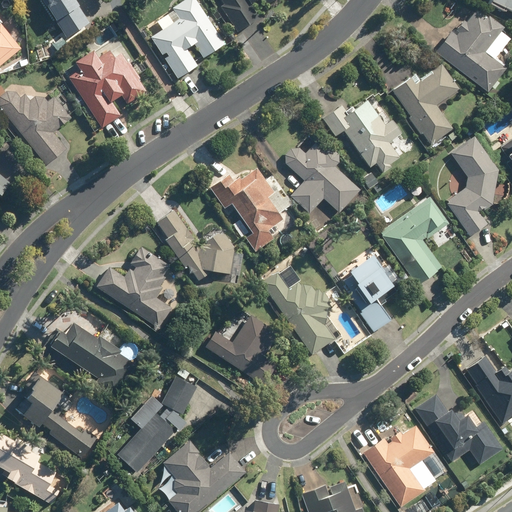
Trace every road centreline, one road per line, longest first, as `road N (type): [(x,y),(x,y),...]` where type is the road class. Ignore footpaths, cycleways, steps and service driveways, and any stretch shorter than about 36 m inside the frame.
road 1 (residential): [(365,0),(321,43),(109,183)]
road 2 (residential): [(368,390),(296,451),(272,438),(273,417),(310,393),(353,391)]
road 3 (residential): [(109,183),(42,264),(0,340)]
road 4 (residential): [(368,390),(511,268)]
road 5 (residential): [(0,264),(37,226),(109,183)]
